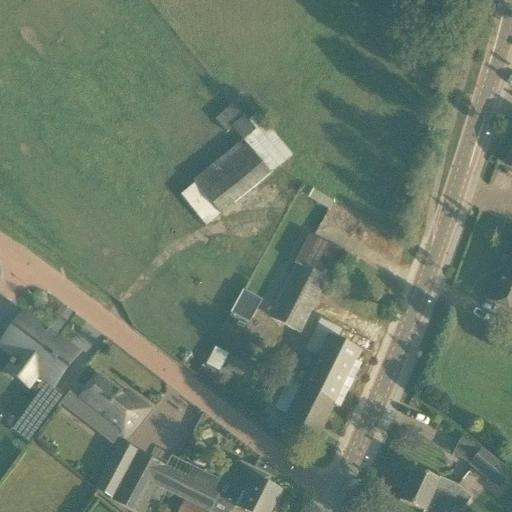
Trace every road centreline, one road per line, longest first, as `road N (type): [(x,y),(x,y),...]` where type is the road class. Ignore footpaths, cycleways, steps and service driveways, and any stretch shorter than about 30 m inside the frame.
road 1 (tertiary): [(337,497),(430,267),(510,0)]
road 2 (residential): [(337,497),(26,266)]
